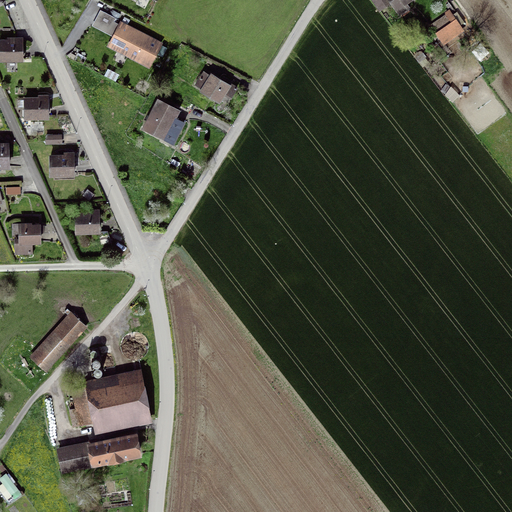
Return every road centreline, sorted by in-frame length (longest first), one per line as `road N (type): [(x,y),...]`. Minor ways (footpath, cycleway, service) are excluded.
road 1 (tertiary): [(146,269),(318,0)]
road 2 (tertiary): [(27,0),(146,269)]
road 3 (tertiary): [(146,269),(166,355),(153,511)]
road 4 (residential): [(0,92),(77,266)]
